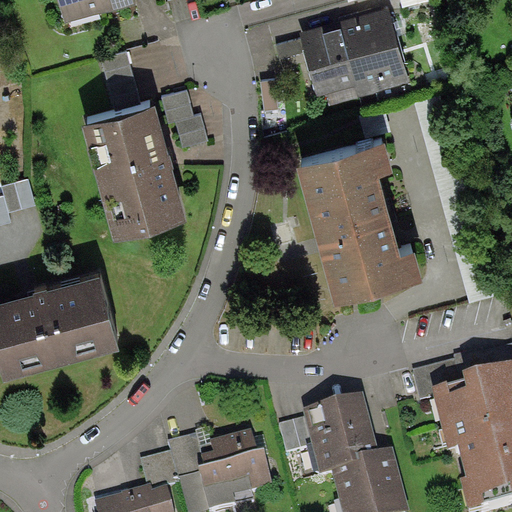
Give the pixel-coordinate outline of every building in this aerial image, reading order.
[(383,0),(297,22),(305,56),(397,33),(388,0),(383,0)] [(410,80),(397,33),(305,56),(314,93),(358,82),(360,93),(410,80)] [(441,82),(412,90),(467,294),(496,286),(441,82)] [(76,109),(111,228),(186,206),(150,87),(76,109)] [(384,128),(291,157),(333,290),(425,261),(417,234),(400,239),(375,159),(392,153),(384,128)] [(0,187),(0,219),(13,216),(4,186),(0,187)] [(0,288),(0,301),(10,340),(14,358),(122,332),(106,263),(0,288)] [(0,342),(10,340),(0,301),(0,342)] [(448,483),(456,511),(506,498),(509,511),(511,511),(511,362),(422,387),(440,454),(452,451),(460,480),(448,483)] [(319,476),(330,473),(340,511),(410,511),(394,453),(384,455),(367,394),(301,412),(319,476)] [(213,492),(218,511),(224,511),(248,506),(242,486),(273,478),(260,430),(200,446),(213,492)] [(175,511),(166,476),(92,495),(96,511),(175,511)]
